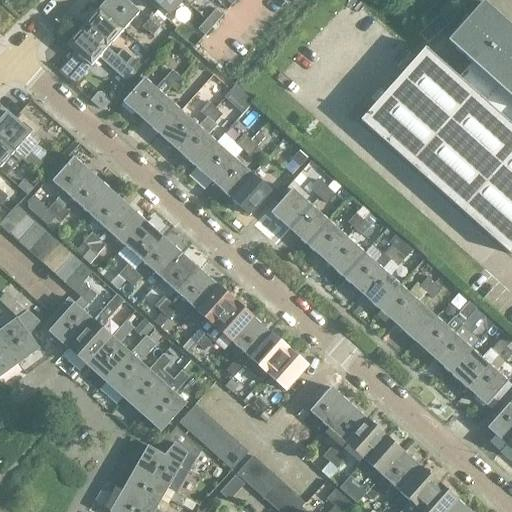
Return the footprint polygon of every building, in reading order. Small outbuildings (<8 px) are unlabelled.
[(126,0),(107,0),(99,9),(123,31),(140,12),(126,0)] [(182,0),(143,0),(177,29),(193,9),(182,0)] [(201,0),(182,0),(193,9),(201,0)] [(511,27),(484,2),(448,42),(472,63),(511,98),(511,27)] [(123,31),(99,9),(83,27),(107,49),(123,31)] [(220,15),(213,9),(207,16),(214,22),(220,15)] [(441,14),(419,34),(428,44),(450,24),(441,14)] [(214,22),(207,16),(201,23),(208,29),(214,22)] [(159,29),(149,20),(142,28),(152,37),(159,29)] [(107,49),(83,27),(67,46),(91,67),(99,58),(125,80),(133,72),(126,66),(116,57),(107,49)] [(511,98),(472,63),(458,78),(425,48),(361,121),(434,186),(511,255),(511,253),(511,98)] [(116,57),(126,66),(133,58),(123,49),(116,57)] [(67,61),(59,70),(75,84),(83,75),(67,61)] [(179,76),(141,118),(159,134),(181,110),(164,95),(171,87),(178,93),(187,83),(197,72),(190,66),(181,77),(179,76)] [(123,102),(141,118),(179,76),(173,70),(156,88),(144,78),(123,102)] [(206,118),(218,104),(214,100),(211,104),(209,102),(200,112),(206,118)] [(214,125),(223,115),(227,110),(219,104),(218,104),(206,118),(214,125)] [(181,110),(159,134),(177,150),(199,126),(181,110)] [(8,112),(0,121),(0,138),(15,152),(32,133),(8,112)] [(199,126),(177,150),(195,166),(217,142),(199,126)] [(244,134),(235,144),(242,150),(251,140),(244,134)] [(0,138),(0,170),(7,177),(23,159),(15,152),(0,138)] [(251,140),(242,150),(250,157),(258,147),(251,140)] [(217,142),(195,166),(213,182),(235,158),(217,142)] [(40,162),(30,153),(24,160),(34,169),(40,162)] [(235,158),(213,182),(231,198),(253,174),(243,165),(245,163),(238,156),(236,159),(235,158)] [(70,198),(91,174),(73,157),(51,182),(63,192),(48,209),(33,196),(32,195),(26,202),(28,208),(40,219),(40,220),(46,225),(62,207),(70,198)] [(280,166),(272,177),(279,183),(288,173),(280,166)] [(109,190),(91,174),(70,198),(88,214),(109,190)] [(253,174),(231,198),(250,214),(271,190),(253,174)] [(327,187),(321,181),(312,191),(318,197),(327,187)] [(327,187),(318,197),(326,204),(335,194),(327,187)] [(271,213),(289,229),(311,205),(293,188),(271,213)] [(8,198),(0,190),(0,203),(2,205),(8,198)] [(127,206),(109,190),(88,214),(106,230),(127,206)] [(364,206),(362,207),(359,204),(356,208),(359,211),(356,213),(348,223),(354,229),(370,212),(364,206)] [(311,205),(289,229),(307,245),(329,221),(311,205)] [(0,224),(0,225),(1,226),(9,233),(26,214),(17,206),(0,224)] [(145,222),(127,206),(106,230),(124,246),(145,222)] [(70,214),(62,207),(46,225),(47,226),(46,227),(53,233),(70,214)] [(370,212),(354,229),(362,236),(377,220),(370,213),(370,212)] [(26,214),(9,233),(19,242),(36,223),(26,214)] [(329,221),(307,245),(325,261),(347,237),(329,221)] [(163,238),(145,222),(124,246),(142,262),(163,238)] [(36,223),(19,242),(28,250),(45,231),(36,223)] [(45,231),(28,250),(37,259),(54,239),(45,231)] [(92,233),(83,243),(75,252),(82,257),(98,238),(92,233)] [(365,253),(343,277),(361,293),(405,244),(404,244),(404,243),(396,236),(389,243),(392,246),(385,253),(383,252),(374,261),(365,253)] [(347,237),(325,261),(343,277),(365,253),(347,237)] [(98,238),(82,257),(83,258),(91,249),(97,256),(106,245),(98,238)] [(181,254),(163,238),(142,262),(160,278),(181,254)] [(54,239),(37,259),(46,266),(63,247),(54,239)] [(405,244),(361,293),(379,309),(401,285),(391,276),(399,268),(398,267),(406,258),(407,258),(414,251),(406,244),(406,245),(405,244)] [(63,247),(46,266),(55,274),(72,255),(63,247)] [(199,270),(181,254),(160,278),(178,294),(199,270)] [(72,255),(55,274),(64,283),(81,263),(72,255)] [(81,263),(64,283),(75,292),(83,283),(92,273),(81,263)] [(134,270),(128,265),(119,275),(125,280),(134,270)] [(134,270),(125,280),(134,287),(142,277),(134,270)] [(217,286),(199,270),(178,294),(196,310),(217,286)] [(401,285),(379,309),(397,325),(440,276),(433,271),(420,286),(417,283),(409,292),(401,285)] [(440,276),(397,325),(415,341),(436,317),(420,301),(427,293),(434,300),(448,283),(440,276)] [(74,304),(59,320),(53,315),(45,325),(51,330),(49,332),(68,349),(93,321),(83,312),(97,295),(83,283),(75,292),(81,298),(75,305),(74,304)] [(235,302),(217,286),(196,310),(207,320),(199,328),(200,329),(191,339),(197,345),(235,302)] [(0,302),(19,319),(0,332),(0,337),(19,365),(40,350),(29,334),(39,322),(6,292),(0,298),(0,302)] [(93,321),(68,349),(87,365),(112,337),(101,328),(116,312),(115,311),(118,307),(120,309),(126,302),(117,295),(108,305),(93,321)] [(170,302),(164,297),(155,307),(161,313),(170,302)] [(170,302),(161,313),(169,320),(178,310),(170,302)] [(253,318),(235,302),(197,345),(205,352),(214,341),(207,335),(214,327),(232,342),(253,318)] [(436,317),(415,341),(433,357),(471,314),(464,309),(448,327),(436,317)] [(471,314),(433,357),(450,373),(472,349),(462,339),(469,331),(470,331),(484,315),(477,309),(471,315),(471,314)] [(112,337),(87,365),(105,382),(130,354),(120,345),(134,329),(134,328),(140,320),(133,314),(127,322),(126,321),(112,337)] [(271,334),(253,318),(232,342),(250,358),(271,334)] [(498,329),(494,325),(482,338),(487,342),(498,329)] [(130,354),(105,382),(123,398),(148,370),(140,363),(156,345),(155,345),(162,337),(155,331),(148,338),(146,337),(131,354),(130,354)] [(268,374),(289,350),(271,334),(250,358),(243,366),(261,382),(268,374)] [(472,349),(450,373),(468,389),(511,341),(505,335),(500,341),(492,349),(491,349),(483,358),(472,349)] [(0,337),(0,377),(19,365),(0,337)] [(511,341),(468,389),(487,406),(509,381),(498,371),(505,363),(511,355),(511,341)] [(148,370),(123,398),(142,415),(167,386),(157,378),(172,362),(171,361),(180,351),(173,345),(163,354),(149,370),(148,370)] [(308,366),(289,350),(268,374),(286,391),(308,366)] [(242,366),(235,361),(226,371),(233,377),(242,366)] [(167,386),(142,415),(161,431),(186,403),(176,394),(190,378),(182,371),(167,387),(167,386)] [(310,412),(328,428),(350,404),(331,388),(310,412)] [(257,395),(248,406),(261,417),(270,407),(257,395)] [(487,428),(506,444),(511,438),(511,437),(511,406),(509,403),(487,428)] [(196,404),(180,423),(189,431),(205,413),(196,404)] [(368,420),(350,404),(328,428),(346,444),(368,420)] [(205,413),(189,431),(197,439),(214,420),(205,413)] [(214,420),(197,439),(206,447),(223,428),(214,420)] [(301,437),(311,427),(303,420),(294,430),(301,437)] [(385,436),(368,420),(346,444),(364,460),(385,436)] [(149,447),(136,469),(187,498),(188,498),(179,493),(196,462),(188,455),(198,443),(178,425),(164,441),(167,444),(162,454),(149,447)] [(223,428),(206,447),(215,455),(232,436),(223,428)] [(215,455),(223,462),(240,443),(232,436),(215,455)] [(403,452),(385,436),(364,460),(375,470),(358,489),(365,495),(403,452)] [(232,470),(248,451),(240,443),(223,462),(231,469),(232,470)] [(338,452),(332,447),(323,457),(329,463),(338,452)] [(338,452),(329,463),(337,470),(346,459),(338,452)] [(421,468),(403,452),(365,495),(373,502),(382,491),(375,485),(383,477),(400,492),(421,468)] [(254,456),(238,474),(246,482),(262,463),(254,456)] [(262,463),(246,482),(247,483),(255,490),(271,471),(262,463)] [(413,511),(439,484),(421,468),(400,492),(411,502),(401,511),(413,511)] [(187,498),(136,469),(124,490),(157,509),(163,497),(182,508),(187,498)] [(271,471),(255,490),(263,497),(279,479),(271,471)] [(246,482),(238,474),(237,474),(220,493),(230,502),(247,483),(246,482)] [(279,479),(263,497),(272,505),(289,487),(279,479)] [(446,511),(457,500),(439,484),(413,511),(446,511)] [(289,487),(272,505),(279,511),(283,511),(298,495),(289,487)] [(162,511),(157,509),(124,490),(111,511),(162,511)] [(298,495),(283,511),(297,511),(302,507),(306,503),(298,495)] [(471,511),(457,500),(446,511),(471,511)]
